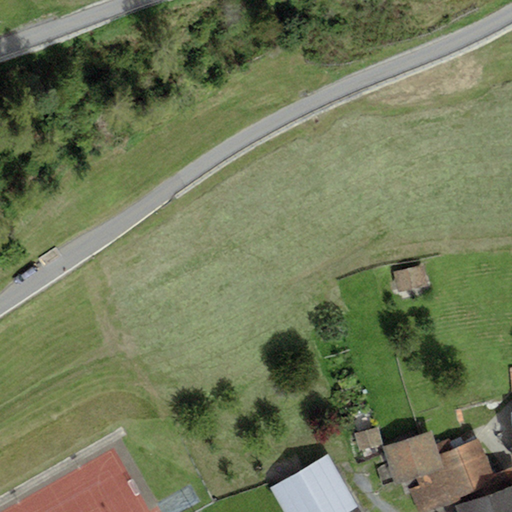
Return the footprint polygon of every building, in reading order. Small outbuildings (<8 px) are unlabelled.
[(419,268),(387,274),(390,295),(423,290),(419,268)] [(374,431),(357,436),(361,451),(378,446),(374,431)] [(428,434),(386,448),(397,481),(418,475),(422,488),(411,490),(420,511),(423,511),(455,501),(458,509),(511,490),(511,472),(511,470),(491,477),(476,443),(436,458),(428,434)] [(357,511),(327,459),(273,489),(286,511),(357,511)] [(511,511),(511,490),(458,509),(458,511),(511,511)]
